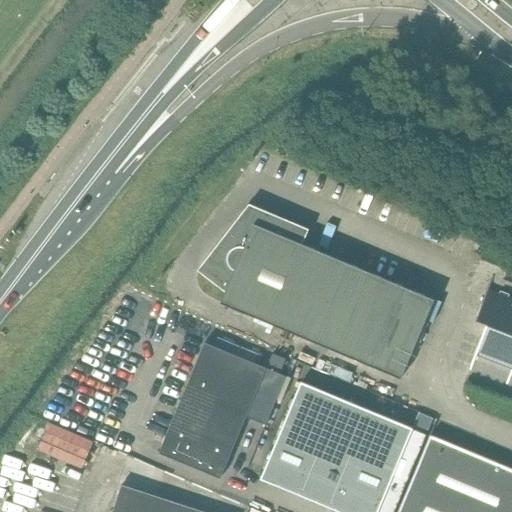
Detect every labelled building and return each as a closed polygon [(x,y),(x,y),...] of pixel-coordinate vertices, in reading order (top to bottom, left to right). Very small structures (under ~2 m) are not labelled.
[(249,204),(197,270),(225,292),(220,303),(401,379),(434,299),(302,244),(309,229),(249,204)] [(511,300),(487,291),(475,321),(486,325),(475,355),(511,368),(511,300)] [(205,343),(159,453),(220,479),(246,417),(266,425),(286,377),(279,374),(286,359),(273,354),(266,369),(205,343)] [(301,383),(261,479),(340,511),(394,511),(426,435),(412,429),(400,424),(301,383)] [(392,403),(386,416),(408,425),(413,412),(392,403)] [(511,511),(511,470),(431,437),(399,511),(511,511)] [(203,511),(121,485),(111,511),(203,511)]
